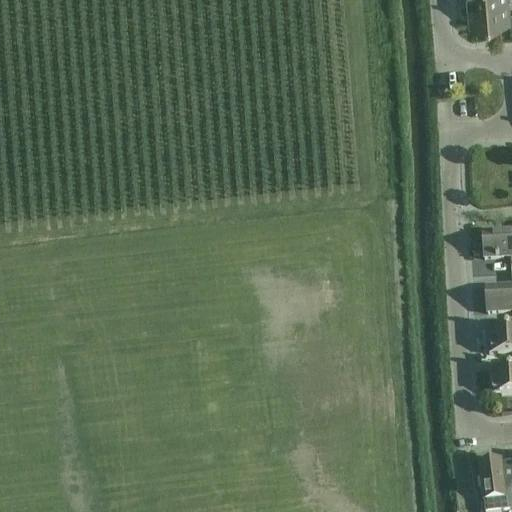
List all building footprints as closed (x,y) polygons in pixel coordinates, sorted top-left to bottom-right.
[(511,13),(509,14),(508,2),(468,5),(470,27),(511,23),(511,13)] [(511,272),(511,271),(511,233),(482,235),(483,261),(510,260),(511,272)] [(511,275),(511,276),(511,288),(485,289),(486,316),(511,314),(511,275)] [(511,330),(487,332),(489,357),(511,355),(511,330)] [(511,371),(490,373),(491,397),(511,396),(511,371)] [(511,400),(500,401),(500,413),(511,412),(511,400)] [(483,503),(484,511),(505,511),(511,511),(511,463),(501,465),(501,462),(478,465),(483,503)]
